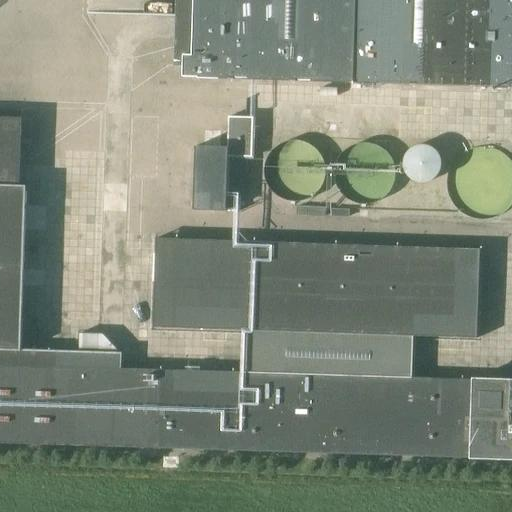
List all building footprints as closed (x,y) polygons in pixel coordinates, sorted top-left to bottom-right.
[(511,0),(195,0),(193,60),(184,60),(184,74),(511,83),(511,79),(511,0)] [(22,113),(0,112),(0,439),(511,455),(511,375),(476,375),(475,377),(473,376),(414,376),(415,334),(477,334),(480,248),(158,238),(156,322),(247,327),(242,370),(123,366),(123,351),(22,346),(26,181),(19,184),(22,113)] [(228,118),(227,157),(253,157),(254,118),(228,118)] [(265,170),(265,173),(265,175),(266,178),(266,180),(267,183),(268,185),(269,188),(271,190),(273,192),(275,194),(277,196),(279,197),(281,199),(283,200),(286,201),(288,202),(291,202),(294,202),(296,202),(299,202),(302,202),(304,201),(307,200),(309,199),(312,198),(314,196),(316,195),(318,193),(320,191),(321,189),(322,186),(324,184),(325,182),(325,179),(326,176),(326,174),(326,171),(326,168),(326,166),(325,163),(324,161),(323,158),(322,156),(320,154),(319,152),(317,150),(315,148),(313,146),(310,145),(308,144),(305,143),(303,142),(300,142),(298,141),(295,141),(292,141),(290,142),(287,142),(284,143),(282,144),(280,146),(277,147),(275,149),(273,151),(272,153),(270,155),(269,157),(268,160),(267,162),(266,165),(265,167),(265,170)] [(336,170),(335,173),(336,176),(336,178),(336,181),(337,184),(338,186),(339,189),(340,191),(342,193),(344,195),(346,197),(348,199),(350,200),(352,201),(355,202),(357,203),(360,204),(363,204),(365,205),(368,205),(371,204),(373,204),(376,203),(378,202),(381,201),(383,199),(385,198),(387,196),(389,194),(391,192),(392,190),(394,188),(395,185),(395,182),(396,180),(396,177),(397,175),(397,172),(396,169),(396,167),(395,164),(394,162),(393,159),(391,157),(390,155),(388,153),(386,151),(384,149),(382,148),(380,147),(377,145),(375,145),(372,144),(369,144),(367,143),(364,143),(361,144),(359,144),(356,145),(354,146),(351,147),(349,149),(347,150),(345,152),(343,154),(341,156),(340,158),(339,160),(338,163),(337,165),(336,168),(336,170)] [(403,163),(403,165),(403,167),(404,168),(404,170),(404,171),(405,173),(406,175),(407,176),(408,177),(409,179),(410,180),(412,181),(413,182),(415,183),(416,183),(418,184),(419,184),(421,184),(423,184),(424,184),(426,184),(428,184),(429,183),(431,182),(433,182),(434,181),(435,180),(437,179),(438,177),(439,176),(440,175),(440,173),(441,172),(442,170),(442,168),(442,167),(442,165),(442,163),(442,161),(442,160),(441,158),(440,157),(440,155),(439,154),(438,152),(437,151),(435,150),(434,149),(433,148),(431,147),(429,147),(428,146),(426,146),(424,145),(423,145),(421,145),(419,146),(418,146),(416,147),(415,147),(413,148),(412,149),(410,150),(409,151),(408,152),(407,154),(406,155),(405,157),(405,158),(404,160),(404,161),(403,163)] [(447,181),(447,184),(447,187),(447,190),(448,193),(449,196),(450,199),(451,202),(453,205),(455,207),(457,210),(460,212),(462,214),(465,216),(468,217),(471,218),(474,219),(477,220),(480,220),(483,220),(486,220),(490,220),(493,219),(496,218),(499,217),(501,215),(504,214),(507,212),(509,210),(511,207),(511,206),(511,161),(511,160),(509,158),(506,156),(504,154),(501,152),(498,151),(495,149),(492,149),(489,148),(486,147),(483,147),(480,147),(477,148),(474,149),(470,150),(468,151),(465,152),(462,154),(460,156),(457,158),(455,160),(453,163),(451,166),(450,168),(449,171),(448,174),(447,178),(447,181)] [(297,206),(296,216),(326,217),(326,208),(297,206)] [(332,210),(332,217),(349,218),(350,210),(332,210)]
